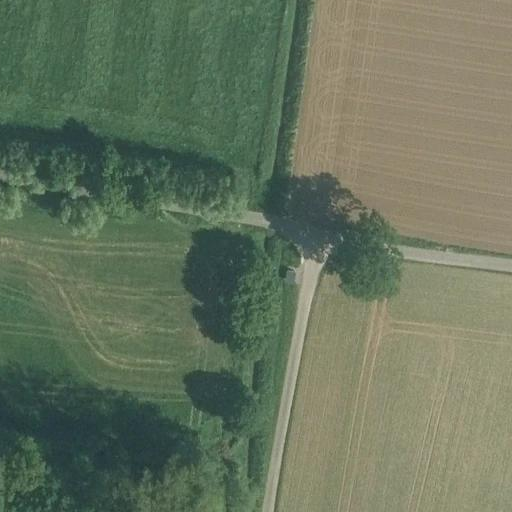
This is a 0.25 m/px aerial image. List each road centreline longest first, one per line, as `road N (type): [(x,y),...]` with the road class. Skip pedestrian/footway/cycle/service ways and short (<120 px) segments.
road 1 (unclassified): [(0,177),(316,235)]
road 2 (unclassified): [(316,235),(267,511)]
road 3 (unclassified): [(316,235),(511,265)]
